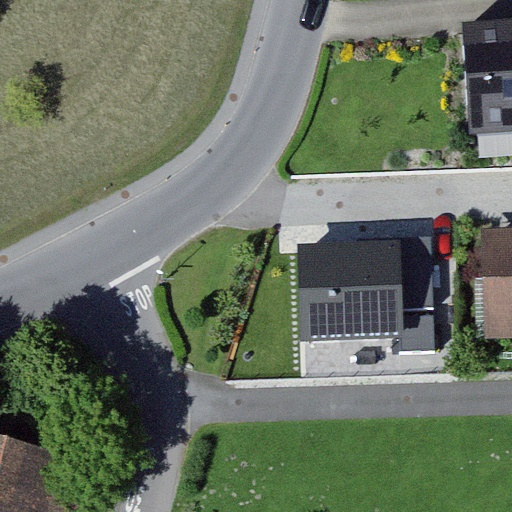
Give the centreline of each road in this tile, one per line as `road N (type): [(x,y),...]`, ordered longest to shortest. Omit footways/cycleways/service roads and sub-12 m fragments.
road 1 (tertiary): [(312,0),(283,100),(243,168),(98,256)]
road 2 (residential): [(154,511),(177,407),(98,256)]
